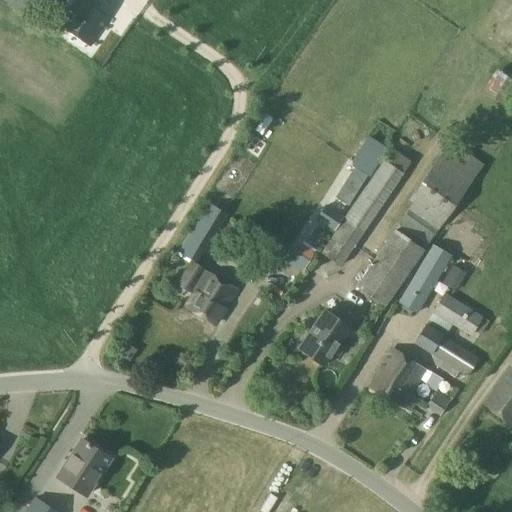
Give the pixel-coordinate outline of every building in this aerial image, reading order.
[(91,46),(118,5),(109,0),(74,0),(59,25),(91,46)] [(511,79),(496,69),(483,91),(503,103),(511,88),(511,79)] [(366,139),(352,162),(352,168),(368,178),(385,151),(366,139)] [(412,205),(354,289),(382,310),(482,166),(449,143),(408,201),(412,205)] [(393,151),(321,254),(339,266),(410,163),(393,151)] [(354,170),(337,197),(348,204),(366,177),(354,170)] [(201,252),(225,213),(209,203),(178,252),(193,261),(199,251),(201,252)] [(327,207),(319,219),(332,228),(341,216),(327,207)] [(301,244),(288,264),(302,273),(315,254),(301,244)] [(416,313),(451,256),(433,245),(399,302),(416,313)] [(230,300),(236,291),(191,265),(179,285),(193,293),(186,306),(192,310),(216,323),(224,310),(219,308),(225,297),(230,300)] [(453,265),(445,278),(458,287),(467,274),(453,265)] [(474,338),(485,320),(449,297),(438,315),(474,338)] [(338,356),(354,332),(324,312),(298,349),(323,366),(332,353),(338,356)] [(466,376),(476,360),(427,330),(417,347),(466,376)] [(126,342),(118,353),(128,360),(136,350),(126,342)] [(409,411),(417,399),(411,395),(426,370),(391,348),(368,387),(409,411)] [(511,368),(510,368),(483,404),(510,424),(511,421),(511,368)] [(438,415),(448,402),(437,394),(427,407),(438,415)] [(86,496),(110,459),(81,440),(57,476),(86,496)] [(263,511),(269,499),(261,496),(253,511),(263,511)] [(56,511),(37,498),(28,511),(56,511)]
